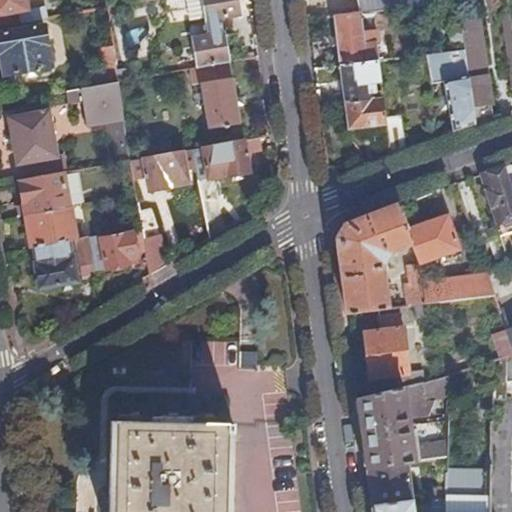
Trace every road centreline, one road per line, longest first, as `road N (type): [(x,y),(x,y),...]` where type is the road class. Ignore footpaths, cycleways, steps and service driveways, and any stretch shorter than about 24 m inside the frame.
road 1 (residential): [(0,392),(305,219)]
road 2 (residential): [(305,219),(341,511)]
road 3 (residential): [(279,0),(305,219)]
road 4 (residential): [(305,219),(511,141)]
